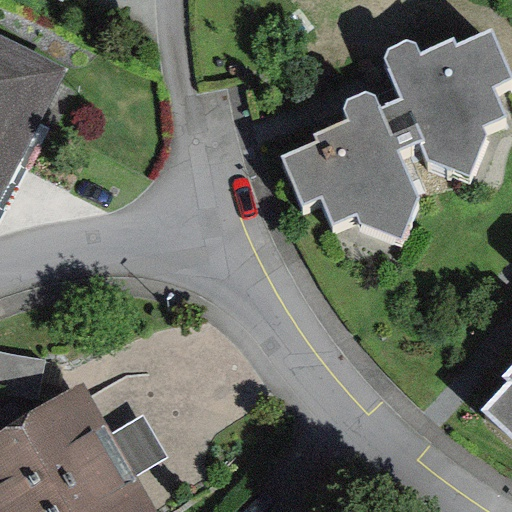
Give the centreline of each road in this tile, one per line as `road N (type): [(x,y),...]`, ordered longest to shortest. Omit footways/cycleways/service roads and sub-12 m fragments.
road 1 (residential): [(461,511),(392,467),(260,299),(208,253)]
road 2 (residential): [(170,0),(208,253)]
road 3 (residential): [(208,253),(142,241),(0,263)]
